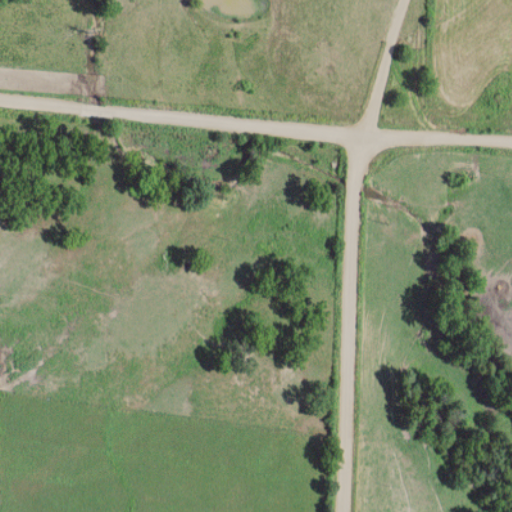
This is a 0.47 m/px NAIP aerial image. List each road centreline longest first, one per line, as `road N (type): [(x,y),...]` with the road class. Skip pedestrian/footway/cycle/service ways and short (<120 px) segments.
road 1 (residential): [(0,100),(362,137),(511,140)]
road 2 (residential): [(343,511),(362,137)]
